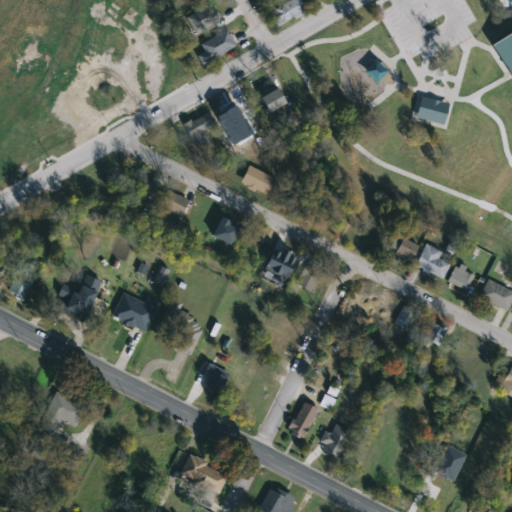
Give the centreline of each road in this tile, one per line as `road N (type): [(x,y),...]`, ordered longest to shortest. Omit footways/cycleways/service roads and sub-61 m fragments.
road 1 (residential): [(118,135),(511,344)]
road 2 (primary): [(0,317),(373,511)]
road 3 (residential): [(0,202),(354,0)]
road 4 (residential): [(230,511),(350,262)]
